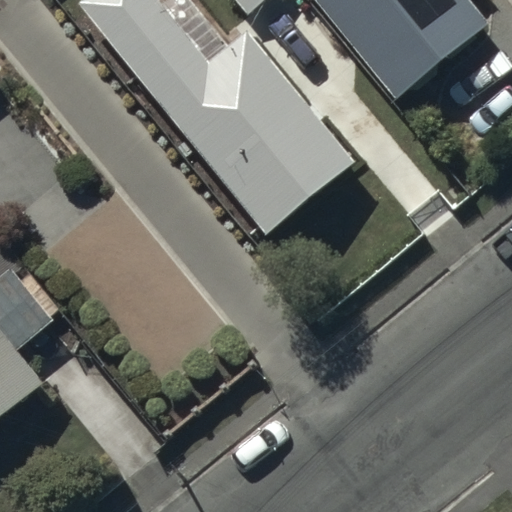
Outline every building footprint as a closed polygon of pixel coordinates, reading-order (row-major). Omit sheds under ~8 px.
[(156,0),(84,0),(81,3),(268,237),(357,166),(250,32),(209,65),(156,0)] [(235,0),(247,15),(267,0),(235,0)] [(317,0),(394,97),(490,22),(472,0),(317,0)] [(511,130),(511,85),(464,126),(486,152),(511,130)] [(0,418),(45,381),(17,346),(44,324),(4,276),(0,279),(0,418)]
